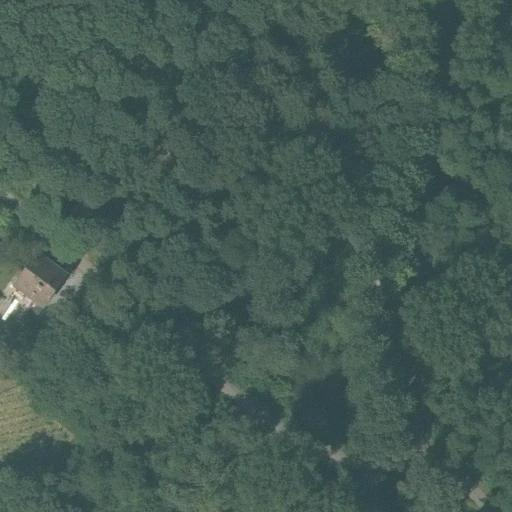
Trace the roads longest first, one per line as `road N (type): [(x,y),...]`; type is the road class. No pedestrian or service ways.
road 1 (unclassified): [(496,511),(479,489),(425,464),(322,450),(255,407),(0,197)]
road 2 (unknown): [(360,0),(361,131),(415,421)]
road 3 (track): [(191,355),(163,409),(155,460),(169,499),(183,511)]
